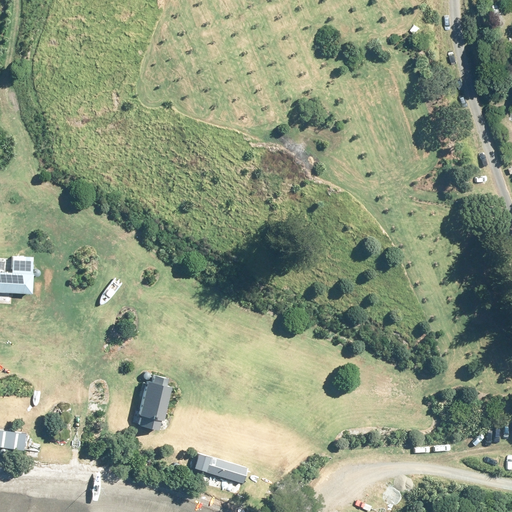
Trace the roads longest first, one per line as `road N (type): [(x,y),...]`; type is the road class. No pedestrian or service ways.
road 1 (unclassified): [(511,220),(460,68),(454,0)]
road 2 (unclassified): [(511,484),(382,469),(350,477),(307,511)]
